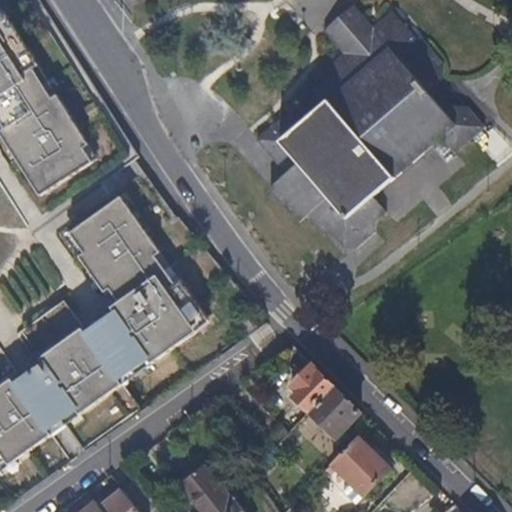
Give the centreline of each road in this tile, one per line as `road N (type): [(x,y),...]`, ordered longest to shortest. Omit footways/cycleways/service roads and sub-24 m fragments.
road 1 (residential): [(66,0),(223,247),(484,511)]
road 2 (residential): [(25,511),(252,349)]
